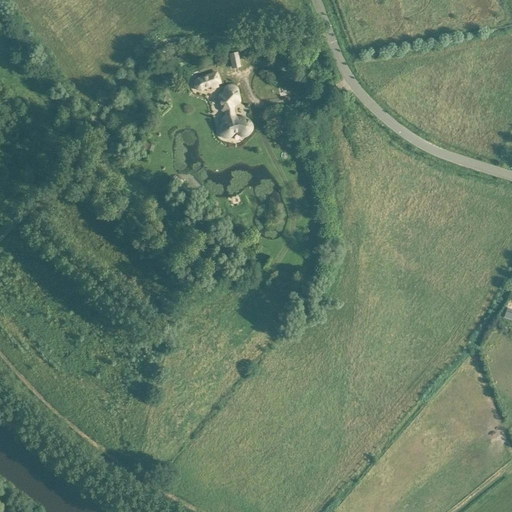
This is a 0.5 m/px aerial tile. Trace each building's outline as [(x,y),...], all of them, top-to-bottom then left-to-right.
[(240,65),(237,51),(229,53),(232,67),(240,65)] [(204,81),(215,80),(214,69),(203,70),(204,81)] [(238,101),(235,89),(230,87),(226,89),(224,94),(220,97),(222,109),(226,110),(226,116),(223,120),(223,125),(220,129),(220,133),(224,136),(229,136),(233,131),(237,131),(242,135),(245,135),(250,129),(250,125),(244,119),(236,120),(232,116),(231,108),(233,104),(238,101)] [(139,147),(151,152),(154,145),(142,140),(139,147)] [(511,320),(495,369),(511,374),(511,290),(510,297),(511,298),(511,320)]
